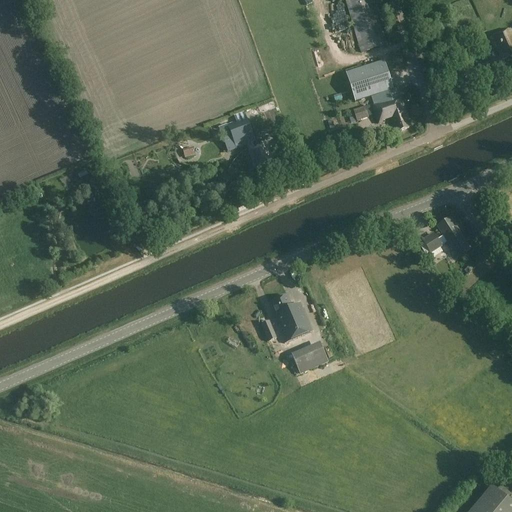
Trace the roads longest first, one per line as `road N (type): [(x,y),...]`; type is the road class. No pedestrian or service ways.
road 1 (tertiary): [(0,388),(457,192)]
road 2 (track): [(0,326),(286,200)]
road 3 (unclassified): [(286,200),(436,134)]
road 4 (unclassified): [(436,134),(395,0)]
